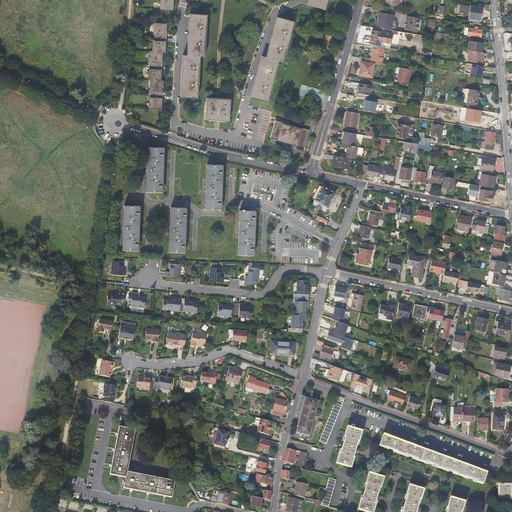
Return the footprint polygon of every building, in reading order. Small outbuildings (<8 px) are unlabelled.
[(160,0),(160,9),(173,10),(173,0),(160,0)] [(310,0),(309,5),(324,9),(326,0),(310,0)] [(480,20),(482,7),(471,5),(468,18),(480,20)] [(391,30),(392,24),(393,15),(379,12),(377,28),(391,30)] [(184,55),(181,97),(186,97),(197,97),(200,56),(204,56),(206,19),(207,14),(191,14),(190,34),(188,55),(184,55)] [(411,14),(410,20),(428,23),(429,18),(429,17),(411,14)] [(259,69),(251,96),(254,97),(267,101),(276,70),(278,61),(283,62),(293,25),(294,22),(278,17),(267,57),(263,56),(259,69)] [(410,20),(409,27),(428,30),(428,23),(410,20)] [(149,91),(149,94),(148,108),(161,109),(162,98),(160,98),(160,91),(162,91),(163,80),(161,80),(161,70),(159,70),(159,63),(162,63),(162,52),(165,52),(166,41),(163,41),(164,35),(166,35),(167,24),(154,23),(153,37),(152,51),(150,51),(149,65),(148,79),(150,80),(149,91)] [(481,37),(482,30),(478,29),(478,27),(474,26),(474,29),(465,27),(464,35),(481,37)] [(377,28),(373,27),(373,29),(372,30),(370,44),(380,45),(380,42),(390,43),(392,33),(391,33),(392,30),(391,30),(377,28)] [(409,27),(408,33),(427,36),(428,31),(428,30),(409,27)] [(475,52),(481,53),(482,43),(469,41),(467,50),(469,51),(475,52)] [(371,54),(371,59),(382,61),(384,49),(373,47),(372,54),(371,54)] [(475,52),(469,51),(468,54),(474,55),(474,62),(482,63),(484,53),(481,53),(475,52)] [(371,59),(366,59),(365,62),(361,62),(359,75),(372,77),(374,64),(381,65),(382,61),(371,59)] [(469,76),(481,78),(482,71),(481,71),(481,66),(470,63),(466,63),(465,72),(469,73),(469,76)] [(409,67),(408,68),(399,67),(396,67),(395,73),(398,74),(397,82),(409,84),(411,69),(411,67),(409,67)] [(370,85),(352,82),(351,86),(358,87),(357,95),(359,95),(368,97),(370,85)] [(479,91),(466,88),(465,92),(469,93),(467,104),(476,106),(479,91)] [(358,96),(358,98),(357,105),(371,108),(373,99),(358,96)] [(219,98),(217,98),(206,98),(206,105),(205,119),(211,120),(220,120),(229,121),(230,102),(230,99),(221,99),(219,98)] [(480,122),(482,111),(466,108),(465,119),(480,122)] [(358,112),(347,111),(345,125),(355,127),(358,112)] [(495,114),(485,115),(486,129),(496,128),(495,114)] [(283,122),(275,120),(270,138),(277,140),(277,139),(281,140),(298,144),(300,145),(305,146),(310,130),(302,127),(302,128),(282,123),(283,122)] [(396,136),(407,138),(409,124),(398,122),(396,136)] [(431,135),(441,136),(443,126),(432,124),(431,135)] [(374,136),(374,132),(375,126),(372,125),(371,131),(367,131),(366,135),(374,136)] [(354,145),(356,133),(344,131),(342,143),(348,144),(354,145)] [(485,131),(484,142),(481,141),(480,148),(493,149),(493,143),(494,143),(496,132),(485,131)] [(430,138),(418,137),(417,144),(429,146),(430,138)] [(402,146),(416,149),(417,144),(403,141),(402,146)] [(345,152),(344,157),(349,157),(356,159),(357,154),(361,155),(362,154),(363,148),(358,147),(358,146),(354,145),(348,144),(347,148),(346,151),(346,152),(345,152)] [(147,147),(146,191),(152,192),(162,192),(163,149),(163,148),(147,147)] [(338,156),(334,155),(332,166),(347,168),(349,157),(344,157),(338,156)] [(480,168),(492,170),(494,160),(482,158),(482,159),(480,168)] [(222,165),(206,164),(205,208),(208,209),(221,209),(222,165)] [(379,167),(368,164),(368,166),(364,165),(363,170),(367,171),(366,174),(377,176),(379,167)] [(379,167),(377,176),(386,178),(386,179),(394,181),(396,172),(390,170),(391,167),(380,165),(379,167)] [(441,183),(443,173),(432,171),(433,166),(429,165),(427,179),(430,180),(430,181),(441,183)] [(410,174),(409,174),(410,168),(401,167),(399,176),(401,176),(400,179),(409,180),(410,174)] [(413,168),(411,180),(424,182),(426,172),(416,170),(416,169),(413,168)] [(479,185),(493,188),(495,177),(481,174),(479,185)] [(454,179),(444,177),(442,187),(452,189),(453,186),(454,186),(455,181),(453,181),(454,179)] [(468,195),(477,196),(478,184),(469,183),(468,195)] [(335,192),(325,186),(323,188),(321,187),(315,199),(317,200),(314,205),(318,207),(321,209),(322,209),(325,211),(335,192)] [(490,193),(490,191),(479,189),(478,199),(489,201),(490,195),(490,194),(490,193)] [(386,214),(387,212),(389,212),(389,211),(395,212),(396,203),(396,201),(392,200),(391,203),(389,202),(388,207),(382,205),(381,212),(386,214)] [(123,205),(122,250),(138,250),(140,206),(123,205)] [(400,210),(399,215),(398,218),(409,220),(411,207),(405,206),(405,207),(400,207),(400,210)] [(170,207),(169,252),(184,252),(186,208),(170,207)] [(415,220),(429,223),(432,212),(418,209),(415,220)] [(239,210),(237,255),(253,255),(255,211),(239,210)] [(380,212),(370,210),(367,223),(377,225),(380,212)] [(468,231),(471,217),(459,215),(456,228),(468,231)] [(485,222),(481,221),(477,220),(473,220),(471,231),(475,232),(475,231),(479,232),(478,235),(482,236),(483,233),(485,222)] [(371,227),(360,224),(358,230),(360,230),(359,237),(369,238),(371,227)] [(495,225),(493,233),(505,235),(506,233),(504,232),(505,227),(495,225)] [(390,238),(397,240),(398,232),(395,232),(394,233),(391,233),(390,238)] [(449,250),(450,244),(449,244),(451,236),(444,235),(442,247),(445,247),(444,249),(449,250)] [(490,255),(500,257),(503,243),(493,241),(490,255)] [(372,251),(361,248),(359,254),(359,258),(357,258),(356,260),(358,262),(369,265),(372,251)] [(411,276),(421,278),(425,258),(409,255),(407,263),(414,264),(411,276)] [(401,259),(389,257),(387,266),(395,268),(395,269),(399,270),(401,259)] [(429,269),(436,271),(438,271),(438,273),(443,274),(444,270),(446,262),(431,258),(429,269)] [(123,270),(123,261),(112,260),(111,274),(124,275),(125,270),(123,270)] [(494,272),(504,274),(507,263),(496,260),(494,267),(488,266),(488,270),(494,272)] [(166,272),(166,276),(179,278),(180,264),(178,264),(178,262),(173,261),(172,263),(170,263),(169,271),(166,271),(166,272)] [(210,267),(209,281),(222,282),(222,277),(220,276),(221,268),(210,267)] [(245,275),(244,284),(255,285),(255,281),(258,282),(259,268),(249,267),(248,275),(245,275)] [(442,281),(447,282),(448,280),(453,281),(457,282),(457,281),(458,279),(459,273),(444,270),(443,274),(442,281)] [(504,274),(494,272),(491,283),(503,285),(506,274),(504,274)] [(293,294),(293,297),(300,297),(308,298),(308,294),(310,294),(310,289),(307,289),(308,280),(297,280),(297,294),(293,294)] [(481,284),(468,281),(466,290),(471,291),(471,290),(473,290),(479,292),(481,284)] [(333,295),(345,298),(347,288),(335,286),(333,295)] [(509,297),(511,291),(498,288),(496,298),(508,301),(509,297)] [(124,303),(125,292),(116,291),(116,294),(107,293),(106,304),(120,306),(121,303),(124,303)] [(131,306),(144,308),(145,297),(137,296),(137,293),(128,292),(127,304),(131,304),(131,306)] [(352,293),(348,308),(360,311),(363,295),(352,293)] [(175,310),(179,310),(180,298),(170,297),(170,299),(163,298),(162,309),(175,311),(175,310)] [(308,301),(308,298),(300,297),(300,301),(295,301),(294,314),(306,315),(306,307),(308,307),(309,301),(308,301)] [(180,298),(179,310),(183,311),(196,313),(197,302),(189,301),(189,299),(180,298)] [(234,314),(236,303),(227,302),(226,305),(219,304),(218,315),(234,316),(234,314)] [(398,310),(396,315),(409,317),(411,306),(404,305),(404,304),(399,302),(398,309),(398,310)] [(245,304),(236,303),(234,314),(238,314),(238,317),(252,318),(253,307),(245,306),(245,304)] [(414,304),(411,316),(424,319),(424,320),(426,321),(427,318),(428,314),(425,313),(427,307),(414,304)] [(345,309),(335,306),(333,316),(343,318),(345,309)] [(388,308),(384,307),(380,306),(378,314),(382,315),(382,316),(383,317),(386,317),(385,320),(392,321),(394,307),(388,306),(388,307),(388,308)] [(427,318),(441,321),(442,318),(443,311),(429,308),(428,314),(427,318)] [(305,320),(306,315),(294,314),(292,314),(291,328),(288,328),(288,331),(302,331),(303,320),(305,320)] [(487,319),(476,317),(474,329),(485,331),(487,319)] [(441,321),(440,326),(444,327),(443,330),(441,329),(440,336),(448,338),(449,333),(452,334),(453,327),(450,326),(452,320),(442,318),(441,321)] [(112,321),(100,319),(98,329),(103,330),(104,328),(110,330),(112,321)] [(334,333),(344,337),(348,324),(342,322),(339,321),(337,326),(336,329),(335,328),(334,333)] [(493,328),(491,335),(495,336),(495,334),(507,336),(510,324),(498,322),(496,328),(493,328)] [(135,328),(120,326),(118,337),(133,340),(135,328)] [(160,329),(147,326),(145,337),(153,338),(153,340),(158,341),(158,336),(160,329)] [(247,330),(234,329),(234,330),(229,329),(229,330),(230,330),(229,339),(233,339),(239,340),(241,340),(241,341),(246,341),(247,330)] [(353,345),(355,340),(344,337),(334,333),(329,331),(326,338),(342,344),(341,347),(349,350),(351,344),(353,345)] [(454,334),(451,345),(460,347),(462,340),(468,342),(468,338),(470,332),(466,331),(465,337),(454,334)] [(186,334),(176,332),(175,333),(167,332),(165,343),(173,345),(173,344),(175,344),(184,346),(186,334)] [(206,335),(192,332),(190,344),(195,345),(195,344),(196,343),(198,343),(199,345),(202,346),(204,345),(206,335)] [(294,355),(295,342),(271,339),(270,353),(294,355)] [(323,344),(320,355),(330,358),(334,348),(323,344)] [(506,349),(494,346),(492,356),(503,359),(506,349)] [(412,361),(395,356),(393,366),(401,368),(401,369),(409,371),(412,361)] [(112,362),(100,360),(98,375),(109,377),(110,372),(111,368),(112,368),(113,363),(112,363),(112,362)] [(510,365),(497,362),(494,375),(507,377),(510,365)] [(342,368),(332,365),(331,369),(330,371),(328,372),(327,375),(328,377),(338,380),(342,368)] [(440,378),(445,380),(449,370),(435,365),(432,376),(437,378),(438,375),(441,377),(440,378)] [(236,371),(237,369),(229,367),(226,376),(235,379),(235,381),(239,382),(242,373),(238,372),(236,371)] [(211,371),(210,371),(210,372),(210,374),(207,374),(201,372),(199,381),(214,384),(216,372),(211,371)] [(369,393),(372,379),(365,376),(364,379),(356,377),(357,374),(352,372),(348,385),(353,387),(353,386),(360,388),(360,390),(369,393)] [(186,376),(182,375),(179,388),(184,388),(185,387),(191,388),(191,387),(195,388),(197,376),(193,375),(193,376),(193,377),(186,376)] [(149,390),(150,378),(146,378),(146,379),(143,378),(143,377),(139,376),(138,377),(136,386),(144,388),(144,389),(149,390)] [(164,377),(159,376),(159,377),(155,376),(153,388),(157,389),(157,387),(170,390),(172,379),(168,378),(164,377)] [(263,382),(256,379),(249,377),(246,386),(245,389),(252,391),(253,389),(259,391),(260,391),(265,393),(268,384),(263,381),(263,382)] [(104,401),(113,403),(116,385),(105,383),(103,390),(104,390),(103,396),(105,397),(104,401)] [(500,401),(504,401),(507,401),(508,389),(496,389),(496,401),(494,401),(494,406),(500,406),(500,403),(500,401)] [(402,404),(405,394),(390,390),(387,399),(402,404)] [(283,392),(280,391),(279,394),(283,398),(284,398),(285,400),(289,401),(288,399),(283,392)] [(335,401),(319,441),(326,444),(341,405),(344,398),(337,395),(335,401)] [(421,396),(418,395),(417,397),(411,395),(407,405),(412,407),(412,406),(417,408),(421,396)] [(305,397),(296,432),(308,435),(318,401),(305,397)] [(271,414),(281,416),(285,400),(275,398),(271,414)] [(433,415),(438,416),(438,414),(444,415),(446,404),(435,402),(433,415)] [(463,408),(463,402),(458,402),(457,407),(450,407),(449,420),(453,420),(462,421),(462,420),(463,408)] [(475,409),(463,408),(462,420),(475,421),(475,409)] [(493,429),(503,430),(503,415),(493,414),(493,429)] [(270,425),(272,421),(261,418),(257,417),(256,419),(257,421),(260,422),(257,431),(269,434),(271,426),(270,425)] [(487,430),(488,418),(478,417),(477,429),(487,430)] [(174,481),(127,472),(135,430),(119,426),(110,474),(126,477),(124,487),(171,497),(174,481)] [(335,463),(350,468),(354,457),(353,457),(358,441),(359,441),(362,431),(347,426),(343,436),(344,437),(340,453),(339,453),(335,463)] [(225,437),(226,432),(216,429),(212,444),(222,447),(224,442),(225,442),(226,438),(225,437)] [(415,446),(383,434),(378,446),(384,448),(384,447),(396,452),(404,455),(416,459),(416,460),(424,462),(436,466),(436,467),(444,470),(445,469),(456,474),(464,477),(464,476),(476,481),(476,482),(482,484),(486,472),(415,446)] [(267,452),(270,441),(259,438),(256,449),(267,452)] [(298,468),(301,469),(304,460),(306,453),(286,448),(283,461),(291,463),(294,464),(297,454),(299,454),(299,453),(302,454),(301,456),(299,456),(297,463),(296,463),(294,468),(298,468)] [(259,475),(263,476),(265,467),(265,464),(257,462),(256,464),(255,470),(255,471),(255,474),(256,474),(259,475)] [(291,481),(291,479),(289,479),(290,471),(281,469),(280,478),(281,479),(291,481)] [(357,509),(366,511),(372,511),(375,503),(380,487),(381,487),(383,477),(368,472),(365,482),(366,483),(361,499),(360,499),(357,509)] [(266,484),(271,485),(272,478),(263,476),(259,475),(256,474),(254,481),(260,483),(259,486),(266,487),(266,484)] [(336,480),(328,477),(325,490),(324,492),(322,501),(329,503),(336,480)] [(296,482),(295,490),(297,490),(295,496),(304,498),(307,485),(296,482)] [(498,498),(511,498),(511,484),(498,484),(498,498)] [(401,511),(400,511),(415,511),(420,499),(421,499),(424,489),(408,485),(405,495),(406,495),(402,511),(401,511)] [(270,500),(271,491),(264,490),(262,499),(270,500)] [(215,503),(228,506),(231,494),(218,491),(215,503)] [(262,499),(252,496),(250,506),(260,508),(262,499)] [(460,511),(462,511),(464,501),(449,497),(446,507),(447,507),(445,511),(460,511)] [(289,498),(287,506),(286,510),(294,511),(299,511),(302,500),(289,498)]
